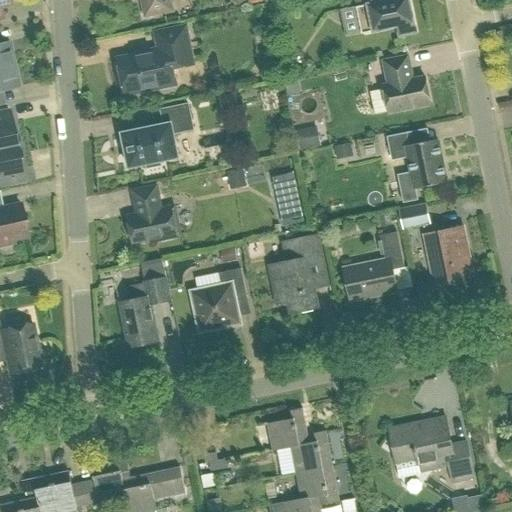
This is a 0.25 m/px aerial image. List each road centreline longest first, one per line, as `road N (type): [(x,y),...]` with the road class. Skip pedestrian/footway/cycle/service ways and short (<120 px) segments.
road 1 (unclassified): [(89,424),(511,332)]
road 2 (residential): [(80,267),(59,0)]
road 3 (residential): [(511,267),(463,27)]
road 4 (residential): [(89,424),(80,267)]
